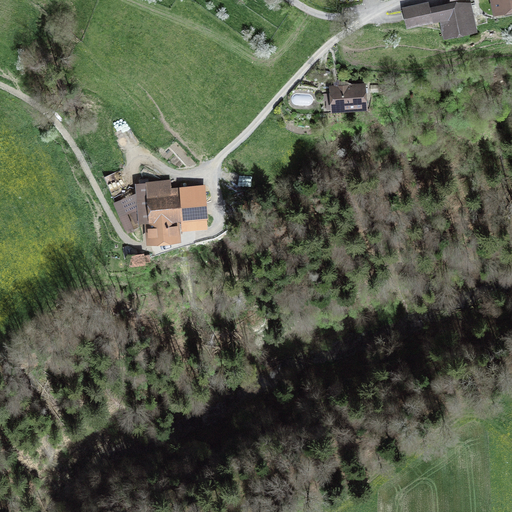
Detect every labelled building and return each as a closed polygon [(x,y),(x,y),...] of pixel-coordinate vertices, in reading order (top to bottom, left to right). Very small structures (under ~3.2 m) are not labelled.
[(444,33),(474,26),(469,3),(429,12),(431,21),(441,19),(444,33)] [(431,21),(429,12),(427,4),(403,9),(407,27),(431,21)] [(348,110),(369,108),(367,82),(331,85),(333,109),(347,108),(348,110)] [(167,181),(138,184),(141,218),(147,218),(149,239),(175,237),(174,225),(170,225),(170,219),(183,218),(182,208),(195,207),(194,191),(168,193),(167,181)] [(122,189),(114,193),(127,224),(135,220),(122,189)] [(142,253),(128,254),(128,264),(154,262),(154,254),(142,255),(142,253)]
